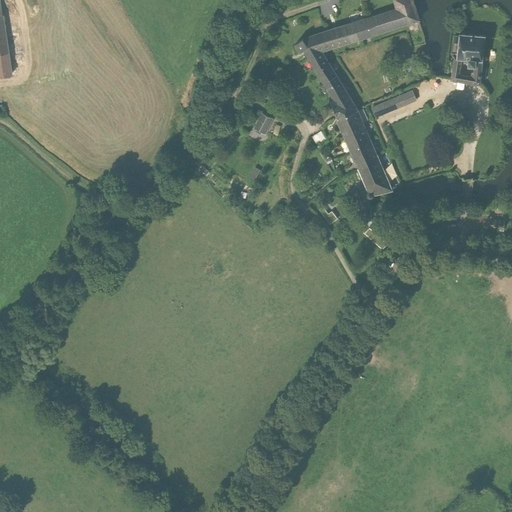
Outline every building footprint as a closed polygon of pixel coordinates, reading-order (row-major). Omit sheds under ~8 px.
[(395,28),(419,21),(412,0),(394,0),(397,8),(390,11),(395,28)] [(0,76),(12,75),(3,14),(2,14),(0,2),(0,76)] [(390,11),(366,19),(371,36),(395,28),(390,11)] [(336,28),(326,31),(332,48),(371,36),(366,19),(336,28)] [(332,48),(326,31),(322,32),(310,37),(305,39),(304,40),(303,39),(295,44),(300,52),(301,55),(307,55),(310,59),(323,52),(322,51),(332,48)] [(451,79),(456,80),(477,84),(480,84),(483,61),(486,35),(460,32),(457,58),(455,57),(454,66),(451,79)] [(323,52),(310,59),(318,73),(322,80),(323,79),(334,74),(336,73),(323,52)] [(335,111),(337,118),(338,119),(358,112),(353,101),(336,73),(334,74),(323,79),(322,80),(330,92),(335,101),(331,102),(335,111)] [(376,118),(398,109),(393,98),(372,108),(376,118)] [(337,118),(338,120),(352,153),(362,149),(361,145),(370,141),(358,112),(338,119),(337,118)] [(255,128),(261,132),(264,134),(268,127),(272,118),(263,114),(255,128)] [(377,157),(370,141),(361,145),(362,149),(352,153),(360,170),(366,168),(363,163),(377,157)] [(360,170),(369,192),(368,192),(368,193),(367,194),(367,195),(367,196),(368,196),(368,197),(369,197),(370,198),(371,198),(372,198),(373,197),(374,197),(374,195),(374,194),(378,193),(391,189),(391,188),(377,157),(363,163),(366,168),(360,170)] [(201,165),(198,169),(205,175),(209,172),(201,165)] [(324,217),(330,225),(338,219),(332,211),(324,217)] [(504,231),(506,221),(491,218),(489,229),(504,231)] [(364,234),(373,242),(379,236),(370,228),(364,234)]
